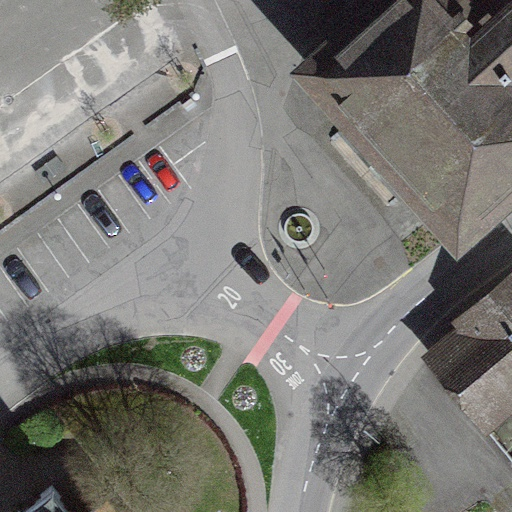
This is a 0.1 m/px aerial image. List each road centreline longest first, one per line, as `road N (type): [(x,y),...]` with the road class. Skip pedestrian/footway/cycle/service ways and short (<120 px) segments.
road 1 (residential): [(0,390),(120,303),(225,289),(347,393)]
road 2 (residential): [(511,233),(415,311),(347,393)]
road 3 (residential): [(347,393),(300,511)]
